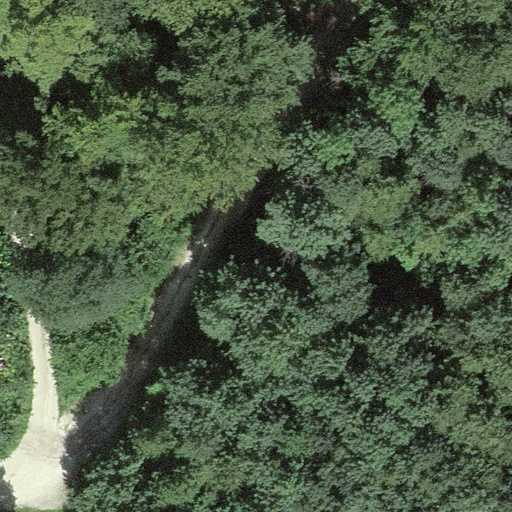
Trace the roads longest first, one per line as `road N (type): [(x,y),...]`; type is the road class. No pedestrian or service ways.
road 1 (track): [(47,467),(132,373),(365,0)]
road 2 (track): [(47,467),(34,265),(0,171)]
